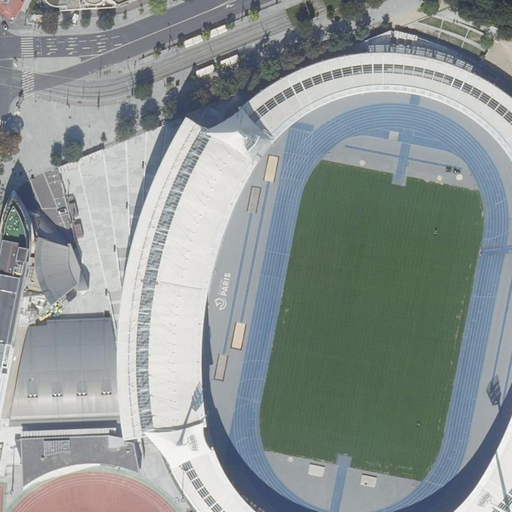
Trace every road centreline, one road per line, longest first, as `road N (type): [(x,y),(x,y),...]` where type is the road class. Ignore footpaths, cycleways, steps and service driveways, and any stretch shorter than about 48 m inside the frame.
road 1 (primary): [(0,89),(106,61),(253,0)]
road 2 (primary): [(212,0),(119,37),(0,47)]
